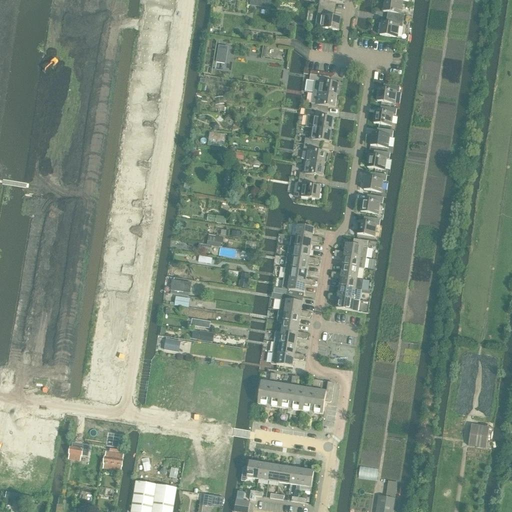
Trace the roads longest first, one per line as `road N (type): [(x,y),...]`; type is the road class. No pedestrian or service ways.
road 1 (residential): [(343,59),(373,64),(348,220),(328,244),(309,370),(347,377),(328,449)]
road 2 (residential): [(181,0),(121,413)]
road 3 (residential): [(121,413),(0,397)]
